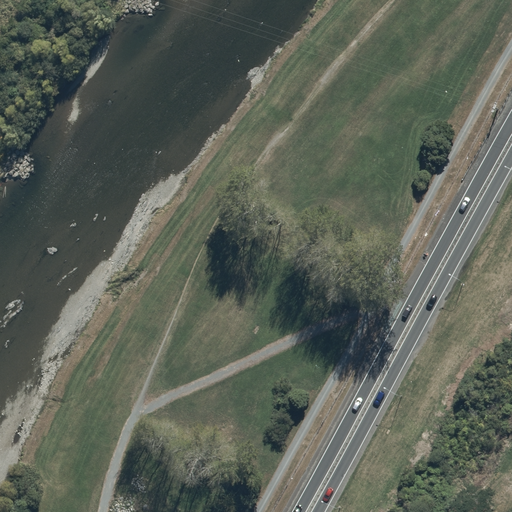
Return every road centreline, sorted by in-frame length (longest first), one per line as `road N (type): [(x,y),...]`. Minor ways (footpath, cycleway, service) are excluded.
road 1 (secondary): [(297,511),(511,120)]
road 2 (secondary): [(511,154),(317,511)]
